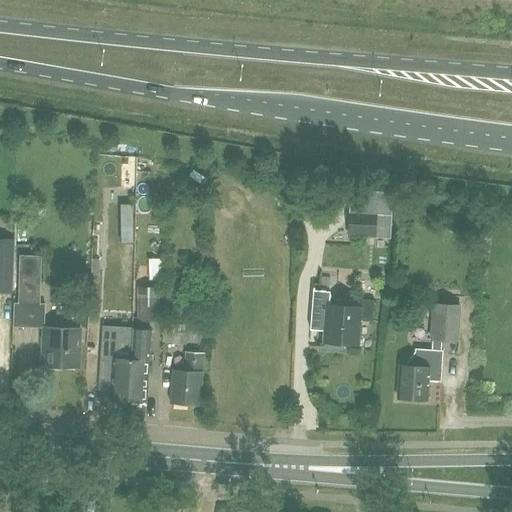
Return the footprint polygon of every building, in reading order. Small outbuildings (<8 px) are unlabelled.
[(357,208),(372,208),(373,190),(357,190),(357,208)] [(120,244),(133,244),(132,204),(120,204),(120,244)] [(375,237),(375,214),(350,212),(348,236),(375,237)] [(0,292),(12,293),(14,239),(0,238),(0,292)] [(40,304),(41,256),(20,255),(19,303),(40,304)] [(155,281),(168,281),(167,259),(154,260),(155,281)] [(132,337),(133,324),(133,320),(131,320),(132,304),(121,304),(119,341),(114,341),(115,311),(113,310),(115,284),(101,283),(99,310),(92,309),(92,324),(87,324),(87,340),(100,341),(99,361),(113,362),(110,400),(112,400),(114,402),(120,403),(123,400),(128,401),(132,337)] [(137,322),(160,322),(160,287),(138,287),(137,322)] [(330,292),(313,290),(311,329),(325,330),(323,347),(343,348),(344,342),(356,343),(358,320),(371,321),(373,300),(357,299),(356,307),(330,305),(330,292)] [(457,342),(459,305),(433,303),(431,340),(432,340),(431,349),(416,348),(415,351),(407,365),(400,364),(398,398),(426,399),(427,381),(441,382),(443,351),(441,351),(441,340),(457,342)] [(187,335),(186,343),(202,344),(204,310),(192,309),(192,317),(188,317),(188,324),(178,324),(177,322),(164,320),(163,342),(174,343),(175,335),(176,336),(177,334),(187,335)] [(143,404),(145,402),(147,402),(149,360),(151,330),(133,329),(134,320),(133,320),(133,324),(132,337),(128,401),(134,401),(136,404),(143,404)] [(79,366),(80,328),(45,327),(43,365),(79,366)] [(200,406),(204,353),(186,352),(185,370),(173,369),(170,404),(200,406)]
